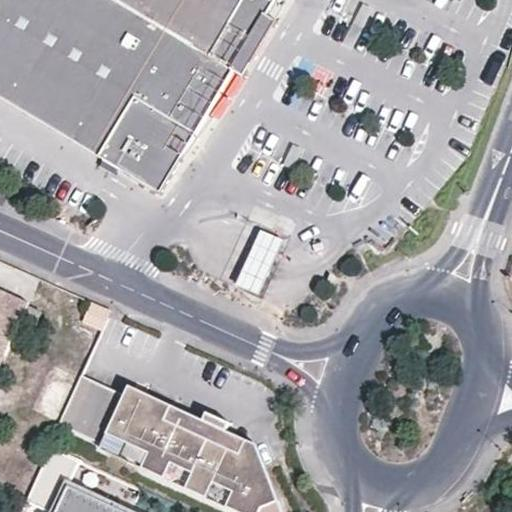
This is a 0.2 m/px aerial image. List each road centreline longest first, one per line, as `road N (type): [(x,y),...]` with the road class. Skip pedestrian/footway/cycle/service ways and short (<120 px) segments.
road 1 (residential): [(264,347),(0,231)]
road 2 (unknown): [(167,215),(0,98)]
